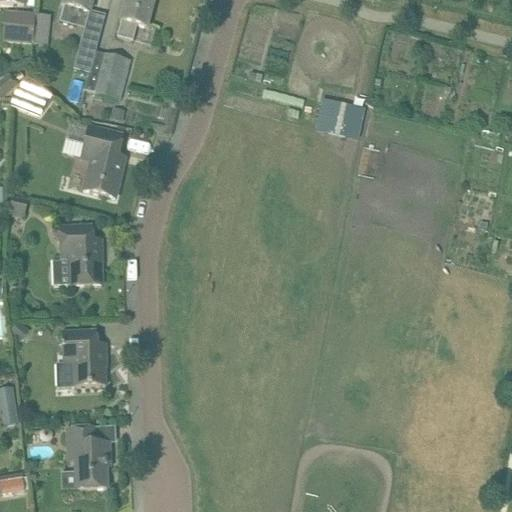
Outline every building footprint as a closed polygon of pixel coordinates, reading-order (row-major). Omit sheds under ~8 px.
[(64,0),(63,7),(59,24),(75,29),(77,22),(86,24),(92,0),(64,0)] [(132,43),(137,27),(146,29),(154,0),(126,0),(116,38),(132,43)] [(5,13),(2,44),(31,47),(35,16),(5,13)] [(72,71),(89,76),(100,32),(84,28),(72,71)] [(129,62),(95,52),(85,92),(94,95),(94,96),(118,102),(129,62)] [(8,76),(0,83),(0,101),(1,103),(19,88),(8,76)] [(28,81),(11,96),(43,116),(54,101),(28,81)] [(339,134),(342,105),(322,103),(319,132),(339,134)] [(345,137),(364,139),(367,108),(348,106),(345,137)] [(122,138),(103,133),(88,129),(82,153),(80,163),(89,165),(82,193),(115,201),(125,160),(117,158),(122,138)] [(24,218),(27,203),(12,199),(9,215),(24,218)] [(91,229),(71,229),(59,230),(60,262),(68,262),(69,289),(102,288),(101,268),(102,268),(101,242),(92,243),(91,229)] [(96,333),(76,334),(60,335),(62,367),(72,367),(72,390),(105,388),(104,370),(106,370),(106,357),(104,357),(104,346),(97,346),(96,333)] [(15,388),(0,390),(0,394),(4,427),(20,425),(15,388)] [(94,430),(74,431),(66,431),(67,463),(74,463),(76,492),(107,491),(106,470),(110,470),(109,445),(95,446),(94,430)] [(0,482),(0,490),(1,497),(25,493),(24,486),(27,486),(26,481),(23,481),(23,479),(0,482)]
